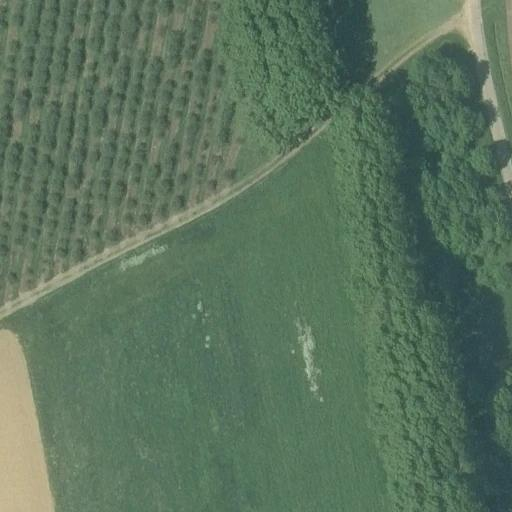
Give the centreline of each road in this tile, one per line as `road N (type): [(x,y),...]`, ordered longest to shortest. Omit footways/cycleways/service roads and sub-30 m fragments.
road 1 (track): [(475,16),(449,21),(424,39),(261,174),(0,313)]
road 2 (unclassified): [(511,189),(474,0)]
